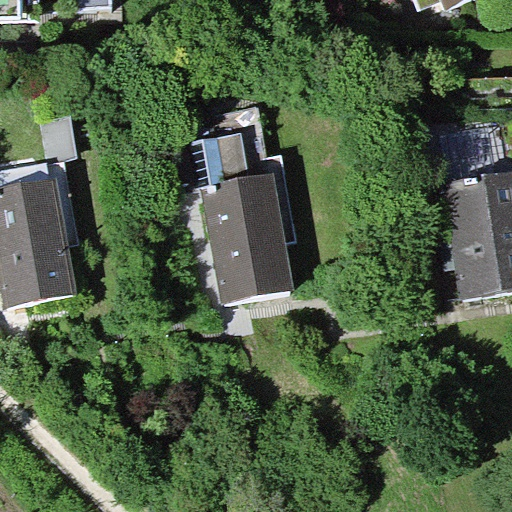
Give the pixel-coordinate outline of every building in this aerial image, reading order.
[(116,0),(0,0),(0,34),(46,34),(46,20),(116,19),(116,0)] [(444,0),(450,13),(484,0),(444,0)] [(511,174),(443,186),(461,300),(511,292),(511,174)] [(277,182),(199,194),(217,307),(295,295),(277,182)] [(59,183),(0,192),(0,300),(2,314),(77,303),(59,183)]
